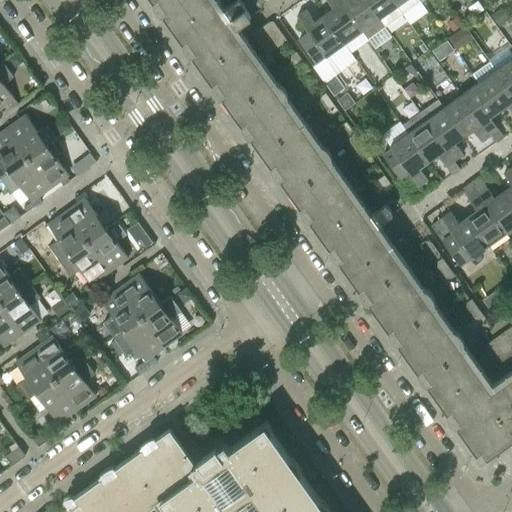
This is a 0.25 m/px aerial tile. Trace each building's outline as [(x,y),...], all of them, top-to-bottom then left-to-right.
[(511,375),(491,391),(417,288),(373,227),(392,213),(392,212),(391,210),(389,208),(388,206),(386,204),(385,204),(366,217),(232,29),(250,16),(245,9),(245,6),(244,5),(243,3),(242,2),(240,0),(235,0),(220,12),(211,0),(152,0),(212,83),(216,79),(226,93),(221,97),(241,124),(246,120),(256,134),(251,138),(270,165),(275,162),(285,176),(280,179),(300,206),(305,203),(315,217),(310,220),(447,412),(451,409),(461,422),(456,426),(476,453),(481,450),(486,457),(511,438),(511,375)] [(361,30),(339,0),(326,0),(332,8),(323,14),(344,43),(361,30)] [(385,26),(366,0),(339,0),(361,30),(367,38),(385,26)] [(402,13),(392,0),(366,0),(385,26),(402,13)] [(419,0),(392,0),(402,13),(420,1),(419,0)] [(344,43),(323,14),(314,21),(306,9),(296,16),(308,32),(298,39),(315,63),(344,43)] [(286,40),(274,23),(274,22),(272,21),(271,21),(270,21),(269,21),(268,22),(252,33),(267,54),(286,40)] [(302,60),(296,51),(291,54),(290,59),(295,65),(302,60)] [(511,57),(495,69),(511,92),(511,57)] [(308,68),(302,60),(295,65),(299,71),(303,72),(308,68)] [(14,98),(3,83),(13,76),(2,61),(0,62),(0,107),(6,104),(14,98)] [(489,61),(472,74),(478,82),(498,111),(507,104),(510,108),(511,110),(511,92),(495,69),(489,61)] [(334,74),(324,81),(333,93),(342,86),(334,74)] [(478,82),(460,95),(489,135),(498,129),(492,121),(489,117),(498,111),(478,82)] [(331,101),(325,92),(321,96),(320,100),(324,106),(331,101)] [(460,95),(443,107),(463,136),(472,129),(475,133),(481,141),(489,135),(460,95)] [(9,108),(17,102),(14,98),(6,104),(9,108)] [(437,99),(419,112),(454,160),(462,154),(457,146),(454,142),(463,136),(443,107),(437,99)] [(337,110),(331,101),(324,106),(328,112),(333,113),(337,110)] [(419,112),(402,124),(408,132),(428,161),(437,154),(440,159),(445,166),(454,160),(419,112)] [(25,114),(7,128),(28,158),(51,141),(58,136),(50,124),(38,132),(25,114)] [(400,121),(381,134),(391,148),(382,154),(399,178),(408,171),(418,186),(427,179),(422,172),(419,167),(428,161),(408,132),(402,124),(400,121)] [(0,177),(28,158),(7,128),(0,132),(0,177)] [(361,142),(354,133),(350,137),(349,141),(354,147),(361,142)] [(51,141),(28,158),(49,187),(68,174),(56,157),(60,154),(51,141)] [(367,151),(361,142),(354,147),(358,153),(362,154),(367,151)] [(28,158),(0,177),(0,178),(10,193),(20,186),(31,201),(38,196),(42,193),(49,188),(49,187),(28,158)] [(511,167),(503,173),(511,184),(503,191),(511,204),(511,167)] [(390,183),(384,174),(377,180),(381,186),(385,187),(390,183)] [(511,227),(511,204),(503,191),(493,198),(485,186),(477,192),(505,232),(511,227)] [(505,232),(477,192),(468,198),(477,210),(467,216),(488,245),(505,232)] [(31,201),(23,206),(26,211),(34,205),(41,200),(38,196),(31,201)] [(106,227),(85,197),(66,211),(87,241),(106,227)] [(66,211),(58,216),(47,224),(58,239),(48,246),(59,261),(87,241),(66,211)] [(488,245),(467,216),(458,223),(450,211),(431,225),(458,263),(468,256),(469,258),(488,245)] [(47,224),(58,216),(55,212),(44,220),(47,224)] [(0,229),(9,223),(5,216),(0,219),(0,229)] [(127,257),(106,227),(87,241),(109,270),(127,257)] [(146,234),(140,238),(146,246),(151,241),(146,234)] [(109,270),(87,241),(59,261),(70,276),(79,269),(90,284),(109,270)] [(29,282),(18,267),(9,274),(2,265),(9,260),(1,250),(0,251),(0,301),(1,303),(29,282)] [(448,266),(442,257),(437,261),(436,265),(441,271),(448,266)] [(454,275),(448,266),(441,271),(445,277),(449,278),(454,275)] [(160,303),(139,273),(120,287),(142,317),(160,303)] [(511,279),(499,288),(508,299),(511,296),(511,279)] [(41,319),(30,304),(40,297),(29,282),(1,303),(22,332),(41,319)] [(142,317),(120,287),(102,300),(112,315),(103,322),(113,337),(142,317)] [(182,333),(171,318),(181,311),(170,296),(160,303),(142,317),(163,346),(182,333)] [(477,307),(471,298),(466,302),(466,306),(470,312),(477,307)] [(22,332),(1,303),(0,303),(0,341),(3,346),(22,332)] [(483,316),(477,307),(470,312),(474,318),(479,319),(483,316)] [(511,358),(511,311),(510,313),(509,314),(508,315),(508,316),(508,317),(508,318),(511,323),(511,325),(501,334),(486,344),(486,345),(485,346),(485,347),(485,349),(499,368),(511,358)] [(163,346),(142,317),(113,337),(124,352),(134,345),(144,360),(163,346)] [(83,358),(73,343),(63,350),(52,335),(34,349),(55,379),(83,358)] [(55,379),(34,349),(15,362),(26,377),(16,384),(27,399),(37,392),(55,379)] [(95,395),(84,380),(94,373),(83,358),(55,379),(76,408),(95,395)] [(145,361),(137,367),(141,373),(149,367),(145,361)] [(76,408),(55,379),(37,392),(58,422),(76,408)] [(326,511),(264,424),(228,449),(224,443),(195,463),(169,428),(65,502),(72,511),(142,511),(160,500),(168,511),(326,511)] [(14,449),(5,455),(10,463),(11,465),(25,455),(18,446),(14,449)]
